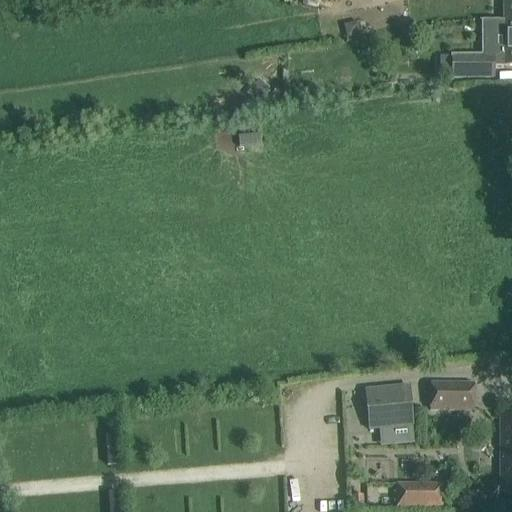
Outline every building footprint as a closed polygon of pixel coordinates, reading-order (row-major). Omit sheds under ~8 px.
[(367,34),(364,24),(358,26),(357,23),(343,26),(347,39),(360,36),(367,34)] [(511,23),(504,24),(481,24),(482,55),(493,55),(493,67),(504,67),(511,66),(511,23)] [(452,80),(493,80),(493,55),(482,55),(469,55),(469,56),(451,56),(451,57),(439,57),(439,72),(452,72),(452,80)] [(256,103),(268,89),(258,81),(246,95),(256,103)] [(474,385),(430,384),(430,411),(474,412),(474,385)] [(407,388),(366,392),(369,430),(411,425),(407,388)] [(500,495),(509,495),(511,495),(511,414),(501,414),(500,495)] [(397,508),(425,508),(441,508),(441,486),(397,486),(397,508)] [(363,496),(352,496),(353,510),(364,510),(363,496)]
